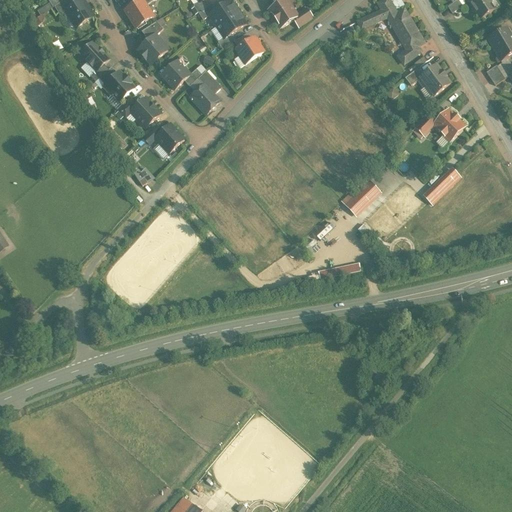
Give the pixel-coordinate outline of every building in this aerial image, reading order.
[(47,0),(48,0),(53,9),(54,8),(66,0),(47,0)] [(66,0),(54,8),(60,17),(66,13),(66,12),(75,6),(70,0),(66,0)] [(207,0),(205,0),(200,3),(193,7),(198,14),(212,5),(207,0)] [(285,0),(269,11),(282,30),(294,22),(298,19),(296,16),(285,0)] [(388,0),(387,0),(377,5),(382,12),(388,19),(397,15),(388,0)] [(458,0),(448,8),(452,14),(463,7),(458,0)] [(496,10),(488,0),(472,0),(469,2),(477,14),(478,13),(481,19),(481,20),(496,10)] [(75,6),(66,12),(66,13),(77,29),(94,18),(83,1),(75,6)] [(142,2),(125,13),(136,29),(154,18),(147,7),(143,1),(142,2)] [(216,12),(209,17),(210,17),(217,28),(239,14),(231,2),(216,12)] [(212,5),(198,14),(203,21),(210,17),(209,17),(216,12),(212,5)] [(307,9),(296,16),(298,19),(294,22),(299,29),(314,19),(307,9)] [(417,33),(404,11),(397,15),(388,19),(382,12),(357,23),(361,32),(388,20),(408,52),(402,55),(408,63),(421,53),(415,43),(417,41),(419,44),(424,41),(419,32),(417,33)] [(239,14),(217,28),(224,39),(225,40),(232,35),(246,26),(239,14)] [(156,23),(142,33),(150,42),(156,37),(156,38),(163,31),(156,23)] [(511,38),(506,29),(488,40),(493,48),(494,47),(502,61),(501,61),(502,62),(506,60),(511,55),(511,38)] [(232,35),(225,40),(224,39),(218,44),(223,51),(236,42),(232,35)] [(168,51),(156,38),(156,37),(150,42),(139,52),(141,55),(140,55),(141,56),(142,55),(146,60),(146,61),(146,62),(147,61),(152,66),(168,51)] [(255,39),(236,51),(246,66),(264,54),(255,39)] [(99,50),(94,44),(81,56),(89,64),(89,65),(92,69),(94,69),(96,72),(97,73),(104,66),(109,61),(103,55),(103,53),(100,51),(99,50)] [(424,58),(414,65),(418,70),(419,69),(427,62),(424,58)] [(502,64),(496,68),(500,74),(511,67),(506,60),(502,62),(502,64)] [(190,76),(178,63),(162,77),(175,91),(184,82),(191,77),(190,76)] [(104,66),(97,73),(96,72),(91,78),(96,83),(99,80),(109,71),(104,66)] [(425,76),(420,79),(421,80),(434,97),(450,85),(450,84),(437,67),(436,67),(425,76)] [(496,67),(486,74),(490,80),(500,74),(496,68),(496,67)] [(511,69),(511,67),(500,74),(504,80),(509,77),(511,74),(511,69)] [(109,71),(99,80),(105,87),(118,75),(112,69),(109,71)] [(418,70),(405,79),(411,87),(421,80),(420,79),(425,76),(419,69),(418,70)] [(197,70),(190,76),(191,77),(184,82),(190,88),(198,80),(202,77),(197,70)] [(222,89),(206,73),(202,77),(198,80),(204,87),(205,86),(214,96),(222,89)] [(125,77),(124,79),(119,74),(118,75),(105,87),(104,88),(111,96),(112,94),(120,103),(134,90),(130,85),(131,84),(125,77)] [(500,74),(490,80),(494,87),(504,80),(500,74)] [(214,96),(205,86),(204,87),(191,99),(206,116),(220,103),(214,96)] [(132,100),(119,112),(126,119),(131,114),(131,113),(138,107),(132,100)] [(151,106),(146,100),(138,107),(131,113),(131,114),(138,120),(138,121),(138,123),(142,128),(144,128),(145,128),(146,130),(161,116),(155,110),(154,110),(151,107),(151,106)] [(436,124),(434,126),(434,127),(450,143),(465,128),(459,122),(460,121),(454,116),(454,117),(448,112),(436,124)] [(428,116),(416,129),(424,137),(434,127),(434,126),(436,124),(428,116)] [(184,141),(170,126),(162,134),(156,140),(170,155),(184,141)] [(157,128),(144,140),(150,146),(156,140),(162,134),(157,128)] [(356,198),(347,206),(357,216),(380,194),(370,183),(356,198)] [(343,202),(347,206),(356,198),(351,193),(343,202)] [(364,226),(359,230),(368,239),(372,235),(364,226)] [(0,252),(10,247),(0,229),(0,252)] [(340,268),(328,270),(330,279),(342,277),(340,268)] [(378,375),(372,382),(382,391),(388,384),(378,375)]
